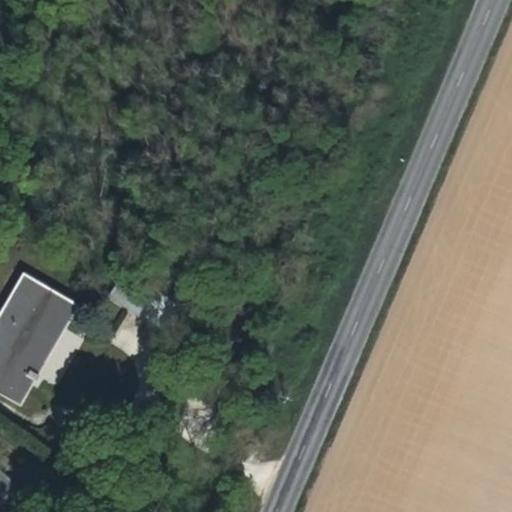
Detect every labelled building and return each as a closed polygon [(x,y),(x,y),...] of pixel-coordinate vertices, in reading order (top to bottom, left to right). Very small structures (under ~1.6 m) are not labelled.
[(128,309),(112,341),(124,346),(148,298),(116,283),(108,299),(128,309)] [(80,327),(27,291),(0,330),(0,400),(12,409),(24,390),(33,396),(37,392),(28,386),(59,340),(67,346),(80,327)] [(185,337),(159,320),(142,345),(168,362),(185,337)] [(37,392),(67,346),(59,340),(28,386),(37,392)] [(0,413),(15,424),(33,396),(24,390),(12,409),(0,400),(0,413)] [(0,511),(31,511),(34,509),(0,476),(0,511)]
